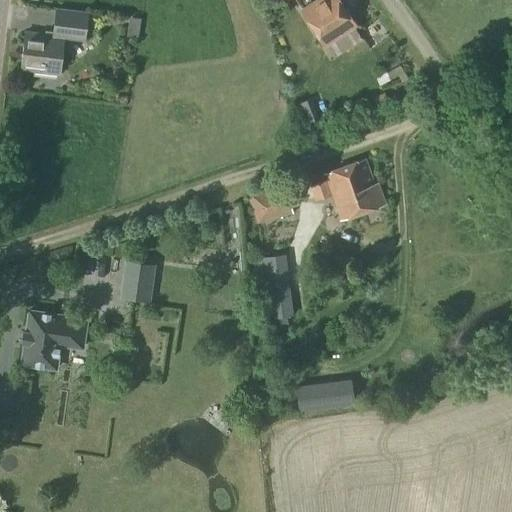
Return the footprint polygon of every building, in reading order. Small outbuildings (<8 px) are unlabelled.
[(324,47),(355,26),(338,0),(318,0),(301,12),(324,47)] [(85,42),(88,12),(55,8),(52,36),(25,33),(20,71),(60,76),(64,39),(85,42)] [(395,68),(375,78),(379,85),(399,75),(395,68)] [(302,125),(318,119),(310,99),(294,105),(302,125)] [(373,185),(364,160),(324,174),(341,221),(384,205),(376,183),(373,185)] [(258,224),(276,219),(292,214),(284,185),(249,195),(258,224)] [(231,245),(234,299),(247,298),(244,244),(231,245)] [(251,259),(259,320),(293,316),(286,255),(285,255),(267,257),(251,259)] [(148,301),(152,278),(153,265),(126,261),(124,274),(121,297),(148,301)] [(82,348),(86,322),(63,319),(63,316),(29,311),(26,332),(22,331),(21,343),(24,344),(21,364),(56,369),(59,345),(82,348)] [(351,379),(335,381),(335,380),(296,387),(300,411),(355,401),(351,379)]
